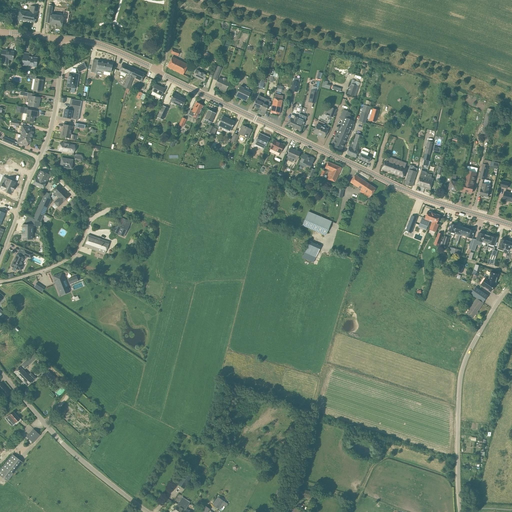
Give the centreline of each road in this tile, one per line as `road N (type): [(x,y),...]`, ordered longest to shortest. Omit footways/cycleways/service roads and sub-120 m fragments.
road 1 (tertiary): [(511,226),(389,184),(158,73)]
road 2 (unclassified): [(459,511),(461,371),(511,282)]
road 3 (unclassified): [(152,511),(74,452),(0,368)]
road 4 (unclassified): [(0,280),(47,267),(82,235),(80,205),(40,158)]
road 5 (unclassified): [(40,158),(55,115),(64,38)]
